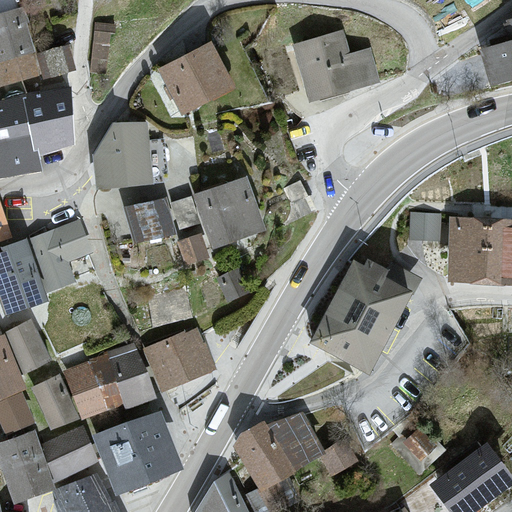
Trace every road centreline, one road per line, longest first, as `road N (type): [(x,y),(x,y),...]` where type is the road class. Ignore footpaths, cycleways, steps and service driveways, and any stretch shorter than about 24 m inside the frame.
road 1 (residential): [(234,406),(291,411),(359,389),(390,372),(433,306),(450,297),(511,295)]
road 2 (residential): [(200,465),(166,413),(127,325),(92,237),(81,179)]
road 3 (secondary): [(234,406),(361,201)]
road 4 (residential): [(226,0),(150,53),(98,120),(81,179)]
road 5 (residential): [(361,201),(336,178),(332,138),(426,69)]
road 6 (residential): [(77,0),(85,27),(81,179)]
road 7 (secondary): [(361,201),(424,142),(511,108)]
road 8 (residential): [(426,69),(415,29),(395,14),(327,0)]
